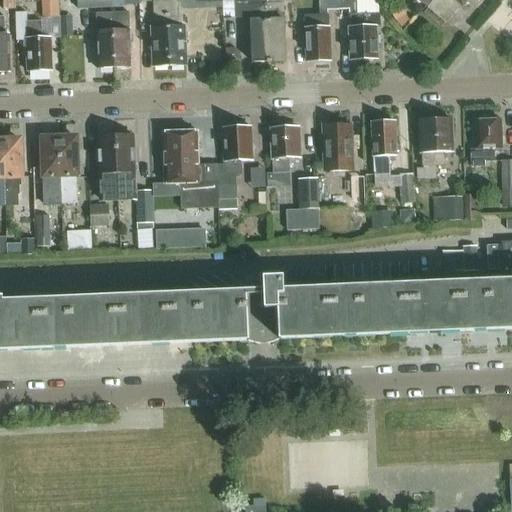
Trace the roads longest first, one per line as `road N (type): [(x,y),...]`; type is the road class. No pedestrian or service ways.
road 1 (residential): [(511,86),(0,105)]
road 2 (residential): [(0,399),(511,382)]
